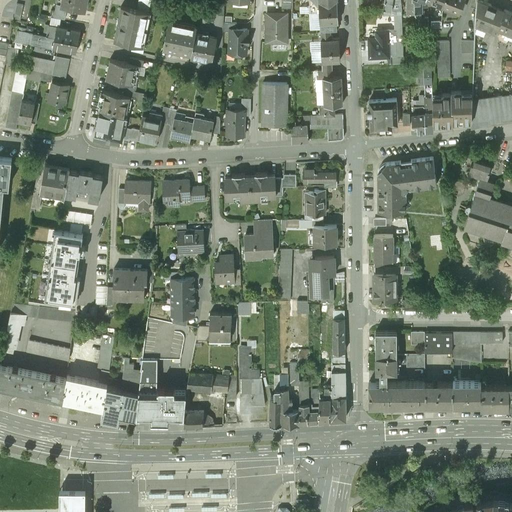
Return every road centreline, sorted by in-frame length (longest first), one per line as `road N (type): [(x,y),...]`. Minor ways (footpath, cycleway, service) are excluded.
road 1 (primary): [(106,447),(123,458),(227,457),(300,453),(347,440)]
road 2 (primary): [(347,440),(286,434),(106,447)]
road 3 (residential): [(117,158),(357,147)]
road 4 (residential): [(357,147),(358,315)]
road 5 (primary): [(347,440),(511,436)]
road 6 (residential): [(357,147),(511,127)]
road 7 (residential): [(73,150),(105,0)]
road 8 (residential): [(358,315),(511,314)]
road 9 (residential): [(349,0),(357,147)]
road 10 (residential): [(109,157),(85,301)]
road 11 (residential): [(358,315),(357,414),(347,440)]
road 12 (residential): [(117,158),(115,254),(144,256)]
